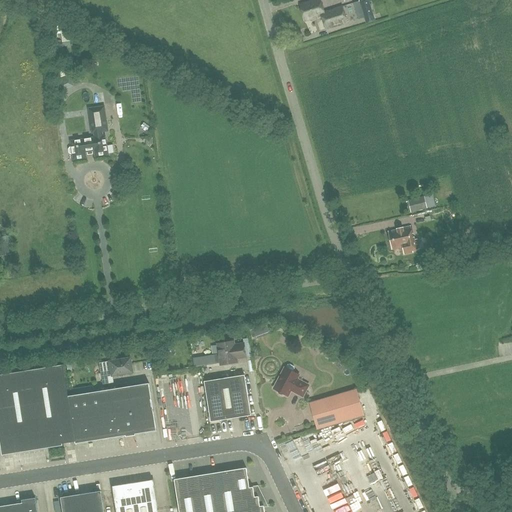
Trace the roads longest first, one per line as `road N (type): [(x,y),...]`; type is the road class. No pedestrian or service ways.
road 1 (unclassified): [(351,276),(0,334)]
road 2 (unclassified): [(298,511),(262,450),(0,484)]
road 3 (unclassified): [(351,276),(262,0)]
road 4 (unclassified): [(459,511),(351,276)]
